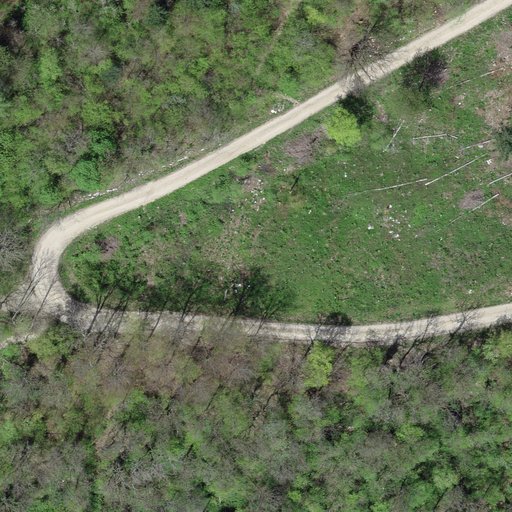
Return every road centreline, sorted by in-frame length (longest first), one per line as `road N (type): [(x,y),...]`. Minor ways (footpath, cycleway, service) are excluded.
road 1 (track): [(511,313),(326,335),(73,310)]
road 2 (track): [(73,310),(45,290),(42,278),(45,249),(58,233),(315,108)]
road 3 (track): [(315,108),(495,0)]
